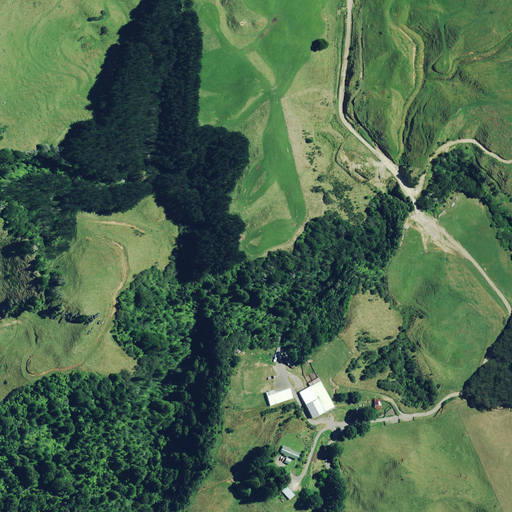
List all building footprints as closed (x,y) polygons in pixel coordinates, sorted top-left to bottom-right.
[(320,381),(299,393),(313,419),(335,406),(320,381)] [(293,398),(290,389),(266,397),(269,406),(293,398)] [(382,400),(373,400),(373,410),(381,411),(382,400)] [(287,448),(283,446),(280,453),(297,460),(300,454),(287,449),(287,448)] [(294,496),(287,488),(282,492),(289,500),(294,496)]
